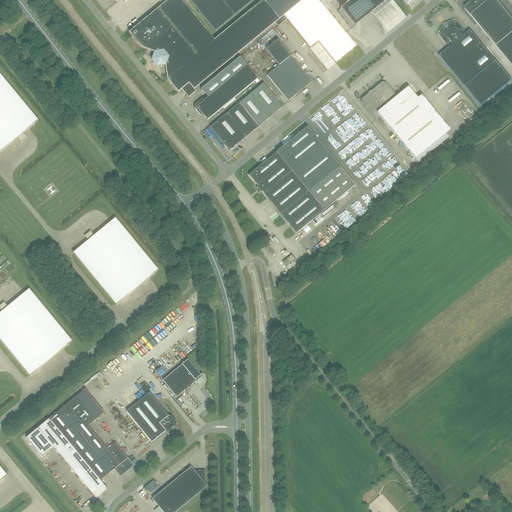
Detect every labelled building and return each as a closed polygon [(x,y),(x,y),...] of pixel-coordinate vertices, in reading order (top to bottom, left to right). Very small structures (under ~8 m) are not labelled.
[(189,83),(194,90),(279,20),(284,16),(310,48),(318,42),(335,64),(356,47),(317,0),(263,0),(214,40),(181,0),(168,0),(129,32),(141,48),(154,53),(152,60),(153,62),(152,64),(154,66),(156,65),(157,67),(165,66),(167,79),(178,92),(189,83)] [(215,32),(252,0),(189,0),(215,32)] [(386,0),(335,0),(355,25),(386,0)] [(511,18),(496,0),(488,0),(469,0),(469,1),(469,2),(469,3),(465,6),(465,7),(465,8),(465,9),(470,15),(496,46),(511,65),(511,18)] [(466,33),(455,20),(454,20),(453,20),(452,20),(451,21),(450,21),(449,22),(448,22),(447,23),(446,23),(447,24),(444,26),(443,25),(442,26),(442,27),(441,28),(440,29),(440,30),(439,31),(439,32),(439,33),(438,34),(449,47),(439,56),(465,87),(481,107),(511,81),(496,61),(470,30),(466,33)] [(301,93),(302,92),(305,89),(304,88),(312,82),(278,40),(266,50),(279,66),(301,93)] [(203,115),(207,121),(223,108),(224,109),(236,100),(234,98),(255,81),(257,79),(247,66),(240,57),(201,89),(206,96),(208,98),(206,100),(205,100),(203,99),(195,106),(194,109),(200,116),(203,115)] [(301,93),(279,66),(267,75),(288,101),(296,95),(297,96),(301,93)] [(0,152),(14,141),(18,138),(21,142),(27,137),(23,133),(38,121),(0,74),(0,152)] [(380,117),(415,159),(446,134),(437,122),(441,119),(421,95),(417,98),(408,87),(396,96),(385,83),(382,82),(372,91),(371,92),(370,94),(368,93),(362,99),(362,102),(376,120),(380,117)] [(263,83),(239,103),(209,128),(229,151),(232,149),(234,147),(283,107),(263,83)] [(355,186),(339,166),(307,127),(272,156),(253,172),(252,172),(249,175),(287,222),(296,233),(320,214),(323,218),(339,205),(335,201),(355,186)] [(116,305),(146,281),(158,271),(115,218),(111,222),(101,230),(94,236),(90,232),(85,236),(88,241),(73,253),(116,305)] [(275,236),(273,238),(271,236),(261,244),(265,249),(271,257),(275,253),(268,246),(275,241),(277,244),(280,242),(275,236)] [(287,267),(296,259),(292,254),(283,262),(287,267)] [(0,339),(30,376),(48,362),(72,341),(29,289),(8,307),(4,303),(0,305),(0,308),(2,311),(0,313),(0,339)] [(163,380),(177,397),(196,381),(199,385),(198,385),(198,386),(201,383),(202,382),(203,380),(202,378),(201,377),(201,376),(202,374),(201,375),(188,360),(163,380)] [(169,431),(171,429),(171,430),(172,430),(173,430),(174,429),(174,428),(174,427),(176,425),(176,422),(172,416),(169,416),(149,393),(126,411),(152,442),(165,431),(166,431),(169,431)] [(107,449),(88,426),(85,422),(94,414),(78,395),(26,438),(42,457),(53,448),(96,499),(108,489),(100,481),(114,469),(120,476),(126,471),(127,472),(131,468),(132,464),(127,458),(128,458),(115,442),(107,449)] [(152,499),(162,511),(175,511),(199,493),(198,493),(205,493),(205,488),(207,486),(205,484),(205,470),(194,470),(191,467),(187,470),(183,470),(183,474),(152,499)]
